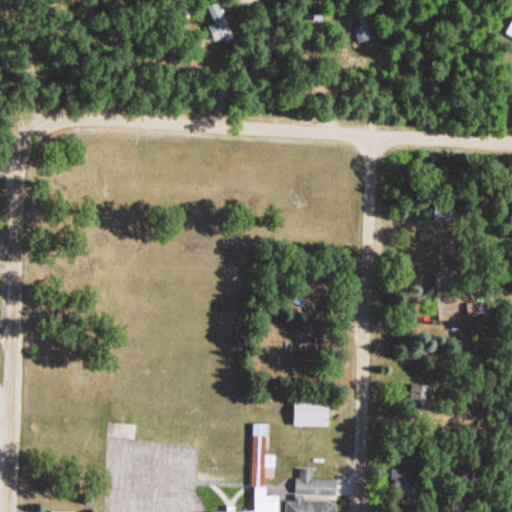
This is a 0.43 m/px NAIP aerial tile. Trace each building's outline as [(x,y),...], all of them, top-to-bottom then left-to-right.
[(321,0),(304,0),(304,19),(321,19),(321,0)] [(511,37),(511,19),(509,18),(503,34),(511,37)] [(452,218),(452,202),(431,202),(432,219),(452,218)] [(430,383),(408,383),(408,403),(430,403),(430,383)] [(325,424),(325,400),(290,400),(290,424),(325,424)] [(250,511),(212,511),(205,511),(275,511),(276,495),(263,495),(263,475),(266,475),(266,422),(250,422),(250,511)] [(334,511),(334,501),(300,500),(301,492),(334,493),(334,478),(313,477),(313,466),(295,466),(293,500),(284,499),(283,511),(334,511)] [(417,468),(389,468),(389,494),(417,494),(417,468)]
